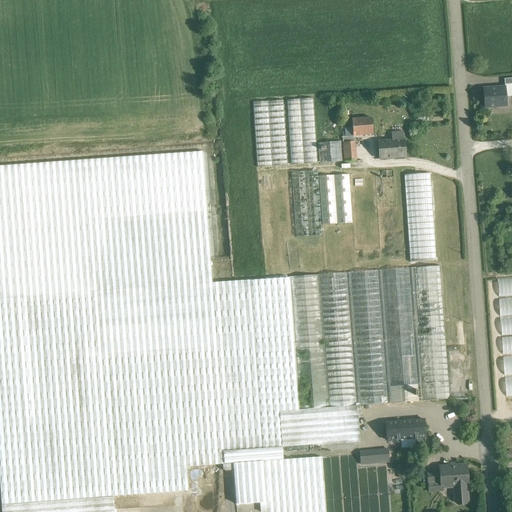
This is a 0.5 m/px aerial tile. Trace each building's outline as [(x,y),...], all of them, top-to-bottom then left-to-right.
[(504,87),(484,89),(485,108),(506,106),(504,87)] [(313,98),(286,100),(291,165),(317,163),(313,98)] [(283,101),(253,103),(257,167),(287,165),(283,101)] [(372,115),(352,116),(354,133),(374,132),(372,115)] [(402,133),(392,133),(392,141),(379,142),(380,159),(405,157),(403,140),(402,133)] [(353,142),(349,142),(348,136),(342,137),(344,161),(355,160),(353,142)] [(340,141),(318,143),(319,163),(342,161),(340,141)] [(0,417),(7,511),(114,511),(113,496),(111,496),(100,355),(177,349),(172,285),(210,282),(200,150),(0,167),(0,417)] [(348,169),(318,171),(322,219),(352,218),(348,169)] [(317,170),(291,172),(295,237),(322,236),(317,170)] [(430,173),(404,175),(410,262),(436,260),(430,173)] [(290,278),(250,281),(250,280),(210,282),(172,285),(177,349),(100,355),(111,496),(113,496),(188,491),(186,467),(263,461),(283,460),(282,447),(345,443),(359,442),(356,406),(450,399),(450,397),(449,394),(440,266),(290,277),(290,278)] [(511,275),(498,276),(499,295),(511,294),(511,275)] [(500,314),(511,313),(511,296),(499,297),(500,314)] [(502,334),(511,333),(511,315),(501,317),(502,334)] [(463,321),(456,321),(458,346),(464,345),(463,321)] [(502,352),(511,351),(511,334),(502,335),(502,352)] [(458,352),(449,353),(450,367),(459,366),(458,352)] [(452,382),(451,382),(452,393),(449,394),(450,397),(458,397),(457,382),(452,382)] [(423,420),(386,423),(387,440),(425,437),(423,420)] [(388,451),(361,453),(362,465),(389,463),(388,451)] [(283,460),(263,461),(266,511),(325,511),(321,457),(283,460)] [(466,465),(456,466),(455,465),(450,465),(449,466),(440,467),(440,473),(442,487),(454,487),(455,502),(457,504),(466,503),(468,501),(467,486),(468,485),(466,465)] [(440,473),(428,474),(429,492),(442,491),(442,487),(440,473)]
